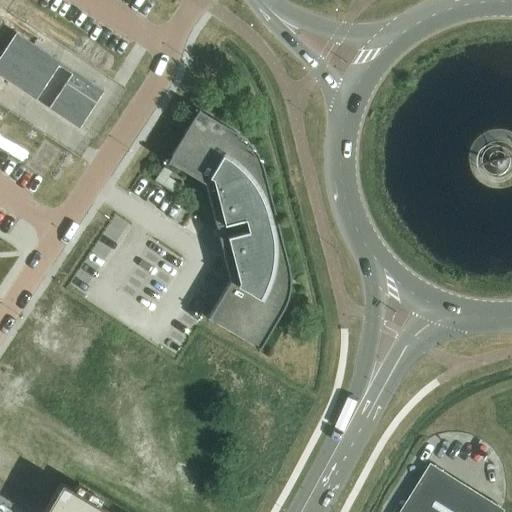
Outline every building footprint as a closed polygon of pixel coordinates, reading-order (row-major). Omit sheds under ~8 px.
[(0,75),(36,99),(60,62),(16,33),(0,56),(0,75)] [(79,127),(103,91),(74,71),(49,108),(79,127)] [(290,288),(290,280),(290,273),(288,266),(263,168),(261,161),(258,154),(254,147),(248,141),(243,136),(237,132),(201,111),(200,110),(200,109),(199,108),(167,162),(168,163),(169,161),(205,183),(230,280),(208,316),(207,315),(206,317),(260,349),(261,347),(260,347),(282,310),(285,303),(288,297),(290,288)] [(167,176),(171,171),(163,165),(154,178),(176,193),(181,185),(167,176)] [(499,511),(501,510),(432,467),(404,511),(499,511)] [(109,511),(60,483),(43,511),(109,511)]
